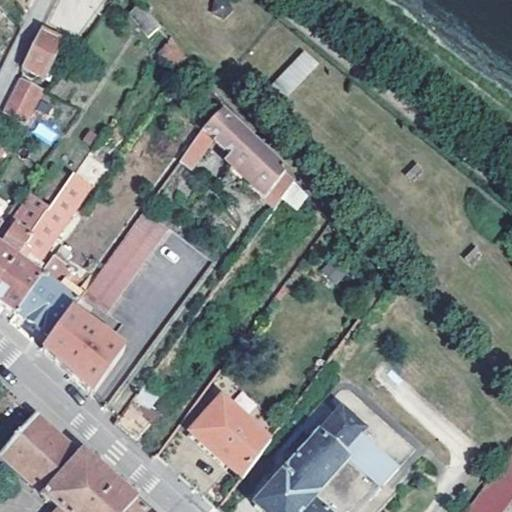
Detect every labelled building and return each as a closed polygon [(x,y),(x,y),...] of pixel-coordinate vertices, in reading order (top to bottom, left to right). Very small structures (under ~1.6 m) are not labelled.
[(136,5),(125,18),(148,38),(160,25),(136,5)] [(41,31),(22,71),(44,81),(62,43),(41,31)] [(272,84),(287,98),(318,62),(303,49),(272,84)] [(188,61),(180,50),(169,66),(179,73),(188,61)] [(178,97),(197,71),(188,61),(179,73),(168,90),(178,97)] [(50,80),(42,92),(46,94),(49,95),(57,84),(50,80)] [(23,82),(6,117),(28,128),(46,94),(42,92),(23,82)] [(210,135),(268,193),(283,173),(219,109),(202,127),(179,160),(190,168),(198,157),(199,149),(210,135)] [(52,145),(59,132),(39,122),(32,135),(52,145)] [(274,207),(292,182),(283,173),(268,193),(263,199),(274,207)] [(0,304),(14,315),(40,277),(19,263),(25,253),(39,263),(89,189),(71,177),(64,188),(53,203),(51,206),(0,281),(0,304)] [(0,244),(0,281),(51,206),(30,191),(9,222),(13,225),(0,244)] [(166,228),(143,212),(83,296),(107,313),(166,228)] [(68,254),(60,248),(52,258),(61,264),(68,254)] [(52,258),(40,277),(14,315),(51,340),(77,304),(56,289),(69,270),(61,264),(52,258)] [(89,311),(77,304),(51,340),(42,353),(91,396),(123,352),(80,323),(89,311)] [(115,419),(135,439),(162,411),(142,391),(115,419)] [(245,475),(271,438),(222,398),(194,432),(245,475)] [(356,511),(397,467),(359,434),(365,428),(342,407),(254,505),(261,511),(356,511)] [(34,417),(0,454),(59,509),(56,511),(124,511),(133,502),(113,484),(108,480),(83,458),(82,459),(34,417)] [(501,511),(511,498),(511,446),(463,511),(501,511)] [(356,511),(377,511),(408,477),(397,467),(356,511)] [(143,511),(137,506),(133,502),(124,511),(143,511)]
